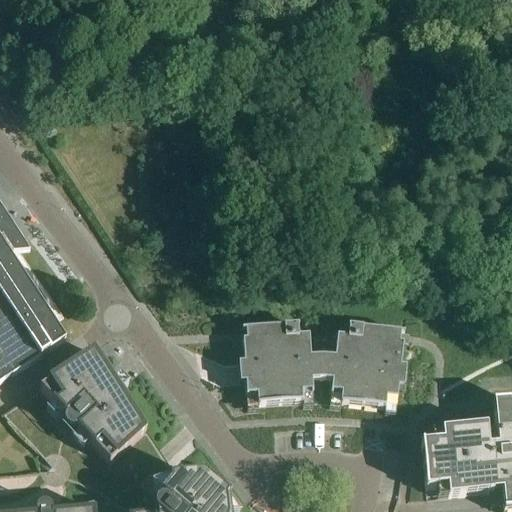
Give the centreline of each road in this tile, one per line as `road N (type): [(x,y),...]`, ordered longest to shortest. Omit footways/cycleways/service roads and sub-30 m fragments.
road 1 (residential): [(247,479),(0,152)]
road 2 (residential): [(247,479),(283,464),(364,473)]
